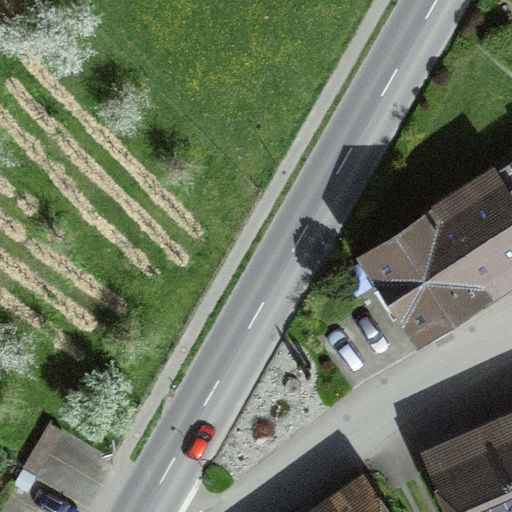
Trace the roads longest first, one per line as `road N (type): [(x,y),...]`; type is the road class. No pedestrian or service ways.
road 1 (secondary): [(435,0),(181,447)]
road 2 (unclassified): [(511,328),(360,408),(181,447)]
